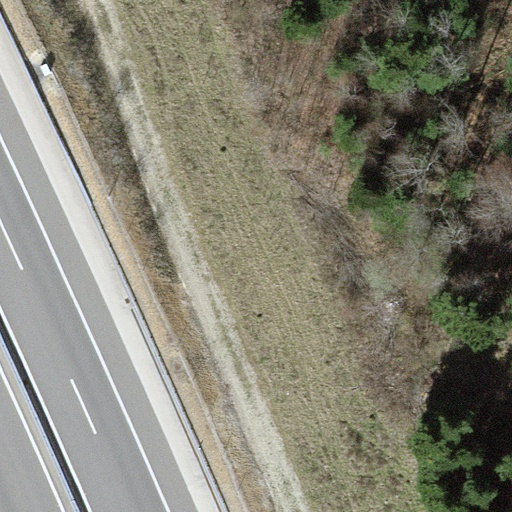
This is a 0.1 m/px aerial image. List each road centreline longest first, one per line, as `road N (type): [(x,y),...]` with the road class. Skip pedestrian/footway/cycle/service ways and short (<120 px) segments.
road 1 (track): [(293,511),(91,0)]
road 2 (motorway): [(129,511),(0,227)]
